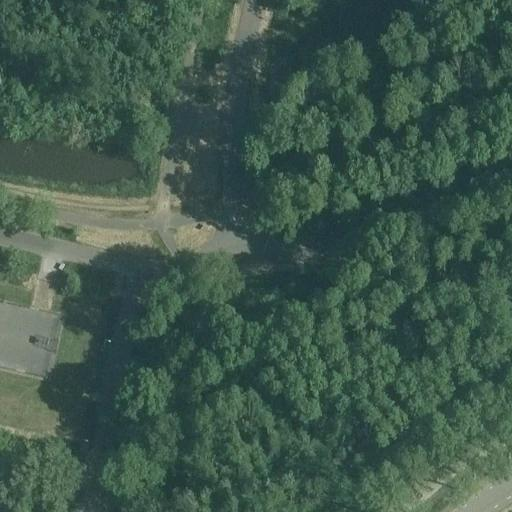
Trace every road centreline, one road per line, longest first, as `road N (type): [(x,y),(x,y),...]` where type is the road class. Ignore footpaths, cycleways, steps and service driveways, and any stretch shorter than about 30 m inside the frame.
road 1 (unclassified): [(511,186),(211,270)]
road 2 (unclassified): [(211,270),(226,205),(222,96),(247,0)]
road 3 (unclassified): [(211,270),(136,271),(0,235)]
